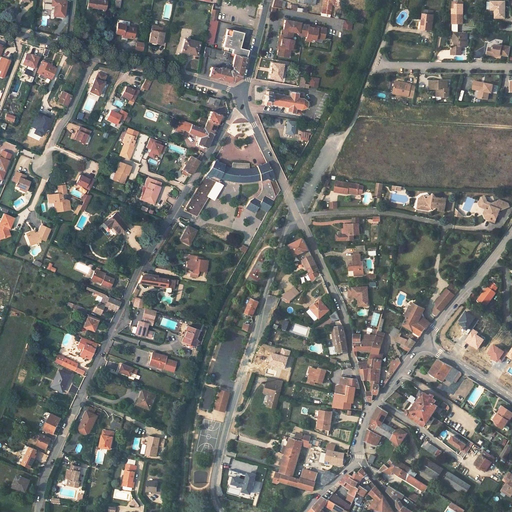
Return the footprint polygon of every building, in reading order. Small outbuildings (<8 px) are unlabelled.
[(57,0),(51,0),(51,5),(54,6),(53,16),(54,16),(64,17),(66,1),(57,0)] [(93,8),(105,10),(106,1),(98,0),(88,0),(88,1),(93,2),(92,5),(94,5),(93,8)] [(278,0),(273,0),(271,7),(273,7),(276,8),(283,9),(285,1),(278,0)] [(322,0),(321,8),(330,10),(331,5),(338,6),(339,0),(322,0)] [(463,2),(455,2),(455,9),(452,9),(452,24),(463,24),(463,14),(462,14),(462,10),(463,10),(463,2)] [(491,2),(491,9),(495,10),(495,18),(505,18),(505,2),(491,2)] [(424,9),(421,29),(432,31),(434,15),(432,15),(433,11),(424,9)] [(341,27),(349,29),(351,21),(342,19),(341,27)] [(210,20),(206,43),(212,44),(217,21),(216,21),(210,20)] [(297,35),(306,36),(305,38),(314,39),(315,38),(322,39),(324,28),(299,23),(294,22),(293,24),(289,23),(289,21),(284,20),(282,30),(281,30),(276,56),(288,58),(289,49),(291,50),(293,40),(291,40),(292,33),(297,33),(297,35)] [(123,24),(117,23),(115,33),(123,34),(122,36),(128,37),(128,38),(133,39),(135,28),(129,27),(124,26),(123,24)] [(161,33),(162,28),(157,27),(158,26),(152,25),(151,31),(149,42),(161,44),(163,33),(161,33)] [(241,77),(246,55),(247,51),(239,49),(242,33),(231,31),(230,36),(225,35),(222,46),(233,49),(231,54),(234,54),(232,65),(230,65),(229,63),(225,66),(226,68),(225,69),(220,67),(220,69),(211,67),(209,76),(232,82),(241,77)] [(456,42),(456,46),(452,46),(452,50),(450,50),(450,55),(461,55),(461,47),(467,47),(467,42),(465,42),(465,32),(454,32),(454,42),(456,42)] [(184,39),(181,51),(196,55),(199,43),(184,39)] [(143,51),(144,42),(136,41),(135,51),(143,51)] [(495,53),(508,57),(509,50),(510,47),(501,45),(501,46),(492,44),(491,48),(488,47),(486,53),(493,55),(495,53)] [(205,47),(199,74),(203,75),(204,69),(204,68),(206,57),(207,57),(208,53),(209,54),(209,57),(214,59),(214,57),(215,53),(222,55),(222,56),(226,57),(228,58),(229,53),(221,51),(205,47)] [(26,54),(22,63),(33,68),(37,58),(38,57),(31,54),(30,56),(26,54)] [(11,61),(1,57),(0,58),(0,71),(0,72),(0,77),(3,79),(11,61)] [(272,59),(268,78),(280,80),(283,61),(272,59)] [(41,61),(37,72),(51,79),(55,69),(49,66),(50,65),(41,61)] [(98,95),(104,82),(103,82),(106,76),(98,72),(95,79),(89,91),(98,95)] [(147,76),(141,87),(144,89),(146,90),(152,77),(147,76)] [(300,77),(299,87),(308,89),(309,86),(309,85),(305,84),(306,78),(300,77)] [(309,85),(309,86),(317,87),(318,79),(310,78),(309,85)] [(436,94),(440,94),(440,95),(442,97),(446,97),(447,95),(448,88),(447,87),(447,81),(429,80),(428,89),(436,89),(436,94)] [(478,90),(480,90),(478,97),(486,99),(487,92),(490,92),(492,84),(473,80),(471,88),(478,90)] [(391,93),(407,96),(412,97),(414,86),(409,85),(410,84),(405,83),(405,84),(394,81),(391,93)] [(120,96),(133,103),(134,102),(139,91),(134,89),(133,91),(130,89),(126,87),(120,96)] [(61,91),(57,101),(65,105),(66,106),(67,103),(71,96),(61,91)] [(265,101),(264,105),(269,106),(269,104),(286,107),(285,112),(299,114),(300,110),(305,108),(306,102),(302,98),(303,94),(289,91),(288,96),(271,93),(271,92),(266,91),(266,95),(265,95),(264,101),(265,101)] [(115,123),(118,117),(125,121),(128,113),(120,109),(118,114),(110,110),(106,118),(115,123)] [(210,111),(207,120),(216,123),(219,115),(210,111)] [(205,123),(203,129),(212,133),(216,123),(207,120),(201,117),(199,121),(205,123)] [(179,120),(175,130),(182,133),(184,130),(200,137),(197,144),(199,145),(204,147),(206,148),(212,133),(203,129),(179,120)] [(287,121),(285,134),(293,135),(295,122),(287,121)] [(79,130),(77,134),(75,134),(73,138),(75,139),(83,143),(85,138),(86,139),(90,130),(80,126),(79,130)] [(301,132),(300,139),(302,139),(307,140),(309,133),(301,132)] [(129,159),(134,148),(132,147),(133,144),(134,142),(131,141),(133,136),(126,134),(123,142),(124,143),(119,156),(129,159)] [(154,153),(157,154),(158,152),(163,153),(165,147),(159,144),(159,143),(149,139),(147,146),(151,148),(148,155),(152,157),(154,153)] [(185,164),(182,169),(183,170),(190,175),(198,162),(196,160),(190,156),(188,158),(187,157),(184,163),(185,164)] [(122,183),(126,174),(127,175),(130,166),(119,161),(114,174),(117,175),(114,180),(122,183)] [(229,181),(232,181),(236,182),(239,182),(241,182),(247,182),(255,181),(260,180),(262,186),(262,187),(262,190),(261,193),(260,195),(259,195),(257,197),(256,197),(254,198),(252,198),(251,198),(246,207),(255,212),(258,206),(268,211),(280,190),(266,163),(257,167),(253,168),(248,169),(248,164),(232,163),(232,168),(226,167),(223,166),(224,165),(218,163),(213,161),(206,172),(215,177),(219,178),(225,180),(229,181)] [(15,186),(20,188),(26,190),(29,183),(24,181),(23,180),(25,175),(16,172),(12,181),(16,183),(15,186)] [(215,177),(206,172),(204,176),(184,209),(194,216),(206,196),(204,195),(213,180),(215,177)] [(84,178),(79,175),(75,183),(89,190),(94,180),(89,177),(88,179),(84,178)] [(150,178),(148,183),(159,187),(161,183),(150,178)] [(336,181),(334,192),(347,194),(348,192),(358,193),(358,192),(359,186),(359,185),(336,181)] [(145,188),(141,199),(151,203),(152,198),(154,199),(159,187),(148,183),(146,188),(145,188)] [(376,183),(375,198),(382,198),(383,183),(376,183)] [(54,201),(54,206),(54,211),(65,209),(65,208),(69,207),(68,201),(66,199),(62,199),(62,193),(66,193),(66,188),(65,184),(57,185),(58,194),(57,194),(56,193),(47,194),(48,202),(54,201)] [(419,198),(417,204),(421,205),(420,209),(427,211),(430,209),(431,207),(435,208),(437,208),(437,210),(443,212),(446,199),(436,197),(433,194),(426,199),(423,195),(419,198)] [(486,217),(491,219),(490,221),(495,223),(501,210),(503,210),(510,208),(508,203),(501,200),(492,204),(488,202),(485,198),(481,196),(480,199),(482,200),(481,204),(485,206),(484,208),(485,209),(484,213),(486,217)] [(103,223),(108,228),(111,226),(117,234),(126,227),(115,213),(112,215),(103,223)] [(0,239),(3,238),(4,235),(8,234),(6,229),(7,227),(9,228),(13,218),(3,214),(0,221),(0,239)] [(344,229),(345,241),(354,240),(354,235),(360,235),(359,224),(344,225),(344,229)] [(37,233),(34,234),(33,231),(26,234),(29,243),(34,241),(35,243),(39,242),(40,240),(44,242),(49,229),(40,225),(37,233)] [(187,226),(180,240),(188,244),(196,230),(187,226)] [(8,234),(4,235),(3,238),(4,239),(11,236),(9,229),(9,228),(7,227),(6,229),(8,234)] [(290,245),(295,256),(299,254),(302,260),(311,256),(309,250),(303,239),(290,245)] [(361,255),(353,255),(354,263),(349,263),(350,271),(354,271),(355,276),(364,276),(363,262),(361,262),(361,255)] [(187,264),(186,271),(190,272),(189,276),(196,277),(198,270),(205,272),(207,261),(202,260),(202,258),(191,256),(189,264),(187,264)] [(302,260),(307,270),(316,266),(311,256),(302,260)] [(307,270),(302,260),(300,261),(305,272),(308,271),(307,270)] [(308,271),(313,282),(321,275),(318,272),(317,271),(318,270),(316,266),(307,270),(308,271)] [(95,281),(101,283),(100,284),(109,288),(113,279),(104,275),(99,273),(99,271),(100,268),(97,267),(96,270),(95,269),(91,278),(95,280),(95,281)] [(141,275),(138,282),(172,288),(174,280),(158,278),(158,275),(143,273),(143,276),(141,275)] [(485,290),(478,300),(486,306),(496,292),(495,291),(498,287),(491,282),(488,286),(489,287),(486,291),(485,290)] [(452,283),(447,288),(450,290),(455,295),(459,290),(452,283)] [(135,287),(129,300),(133,301),(137,293),(139,289),(135,287)] [(364,287),(351,288),(351,298),(359,298),(362,298),(362,305),(369,305),(368,289),(364,289),(364,287)] [(447,288),(435,303),(436,307),(450,290),(447,288)] [(98,295),(95,301),(101,304),(104,295),(95,290),(94,293),(98,295)] [(450,290),(436,307),(442,311),(455,295),(450,290)] [(104,295),(101,304),(116,311),(120,302),(104,295)] [(362,298),(359,298),(359,307),(369,306),(369,305),(362,305),(362,298)] [(251,299),(245,313),(253,316),(259,302),(251,299)] [(307,311),(316,321),(329,310),(320,300),(307,311)] [(413,306),(407,318),(417,324),(422,315),(425,309),(414,303),(413,306)] [(72,304),(71,307),(85,313),(86,310),(72,304)] [(410,305),(404,316),(407,318),(413,306),(410,305)] [(430,311),(437,317),(441,311),(434,306),(430,311)] [(142,319),(154,321),(155,310),(143,308),(142,319)] [(330,315),(332,322),(340,320),(336,310),(330,315)] [(375,329),(380,314),(374,312),(369,327),(375,329)] [(87,314),(83,327),(93,331),(98,319),(87,314)] [(422,315),(417,324),(421,326),(427,319),(422,315)] [(407,318),(403,325),(414,332),(414,331),(421,335),(425,329),(421,326),(417,324),(407,318)] [(427,319),(421,326),(425,329),(426,330),(431,323),(427,319)] [(133,335),(150,339),(152,331),(146,329),(147,323),(137,320),(133,335)] [(101,323),(100,325),(107,329),(110,324),(102,321),(101,323)] [(331,329),(333,339),(338,339),(337,338),(346,337),(345,332),(342,325),(336,327),(336,328),(331,329)] [(187,327),(182,341),(195,346),(197,339),(196,339),(198,331),(187,327)] [(394,328),(390,335),(396,338),(398,336),(400,331),(394,328)] [(484,339),(476,334),(478,332),(473,328),(464,341),(477,349),(484,339)] [(372,351),(371,354),(379,354),(385,333),(381,332),(377,332),(376,335),(372,351)] [(354,334),(354,351),(357,351),(372,351),(376,335),(368,335),(367,341),(361,341),(361,335),(354,334)] [(396,339),(395,340),(412,348),(416,342),(407,337),(406,339),(398,336),(396,338),(396,339)] [(81,337),(76,347),(82,349),(79,355),(80,356),(82,358),(83,356),(89,359),(96,343),(81,337)] [(338,339),(340,353),(348,352),(346,337),(337,338),(338,339)] [(507,353),(493,344),(487,354),(490,356),(489,358),(497,363),(498,361),(501,363),(507,353)] [(152,352),(149,362),(157,365),(156,367),(162,369),(165,356),(152,352)] [(373,392),(373,394),(378,395),(380,388),(379,384),(382,360),(383,354),(379,354),(378,359),(375,359),(374,368),(377,369),(375,381),(373,392)] [(64,358),(61,365),(73,371),(76,363),(64,358)] [(394,359),(390,369),(395,371),(401,363),(394,359)] [(438,359),(429,372),(444,381),(445,378),(452,383),(453,381),(456,382),(462,373),(455,369),(453,367),(438,359)] [(120,369),(119,372),(129,376),(130,372),(135,374),(137,370),(120,364),(119,368),(120,369)] [(311,374),(308,382),(314,384),(315,381),(322,383),(326,370),(318,368),(318,370),(312,368),(311,374)] [(360,369),(362,380),(375,381),(377,369),(374,368),(369,368),(365,369),(360,369)] [(57,370),(50,386),(61,392),(69,376),(57,370)] [(390,374),(384,383),(386,384),(392,376),(390,374)] [(340,385),(337,384),(336,393),(347,396),(348,386),(356,388),(357,389),(360,389),(360,387),(357,380),(341,378),(340,385)] [(272,386),(266,384),(263,395),(268,397),(264,408),(272,411),(281,384),(274,382),(272,386)] [(356,388),(348,386),(347,396),(336,393),(335,394),(335,399),(352,403),(354,403),(356,388)] [(143,390),(137,405),(150,410),(156,395),(143,390)] [(231,393),(221,390),(217,405),(226,407),(231,393)] [(405,413),(424,426),(432,416),(441,403),(433,398),(435,396),(431,394),(430,395),(424,392),(423,392),(421,390),(418,394),(420,396),(415,404),(414,406),(410,411),(408,409),(405,413)] [(335,399),(333,407),(351,409),(352,403),(335,399)] [(497,414),(493,421),(496,424),(503,428),(508,420),(511,413),(511,411),(502,405),(499,409),(497,412),(500,413),(498,415),(497,414)] [(372,419),(370,424),(371,425),(376,429),(383,434),(386,436),(392,427),(383,423),(388,413),(379,406),(372,419)] [(320,410),(319,419),(322,419),(320,429),(330,430),(332,412),(320,410)] [(84,418),(82,422),(87,425),(92,427),(98,416),(94,414),(87,411),(84,418)] [(49,420),(44,429),(54,434),(58,424),(61,419),(52,414),(49,420)] [(371,425),(369,429),(382,436),(383,434),(376,429),(371,425)] [(396,429),(392,427),(386,436),(391,439),(393,440),(398,444),(400,445),(408,433),(401,429),(400,430),(399,431),(396,429)] [(365,438),(364,440),(377,445),(382,436),(369,429),(368,428),(365,438)] [(103,430),(100,447),(111,449),(114,432),(103,430)] [(296,435),(295,439),(303,442),(312,444),(314,437),(307,435),(307,437),(302,435),(303,434),(299,433),(296,435)] [(40,440),(37,445),(46,449),(51,439),(42,435),(42,436),(40,440)] [(466,444),(452,435),(447,444),(461,452),(466,444)] [(148,445),(146,455),(156,457),(158,447),(160,438),(150,436),(148,445)] [(282,465),(280,472),(293,476),(302,445),(303,442),(295,439),(290,438),(284,459),(282,465)] [(428,451),(435,455),(439,449),(425,440),(421,446),(428,451)] [(396,447),(392,455),(396,457),(401,446),(400,445),(398,444),(396,447)] [(507,444),(500,456),(505,459),(511,447),(507,444)] [(484,451),(475,464),(485,471),(494,458),(484,451)] [(28,452),(22,464),(31,468),(36,456),(28,452)] [(321,452),(319,463),(324,464),(327,454),(321,452)] [(427,457),(419,469),(429,475),(436,464),(427,457)] [(396,465),(415,477),(417,473),(395,458),(393,463),(395,465),(396,465)] [(123,480),(122,486),(134,488),(135,482),(133,482),(133,480),(136,466),(127,464),(126,470),(127,470),(125,481),(123,480)] [(395,465),(391,467),(388,464),(386,466),(388,468),(382,471),(391,475),(393,472),(392,471),(396,465),(395,465)] [(436,464),(429,475),(437,480),(444,469),(436,464)] [(396,465),(392,471),(393,472),(420,489),(423,484),(423,483),(415,477),(396,465)] [(69,480),(68,485),(79,487),(80,482),(79,481),(82,467),(71,466),(71,470),(72,471),(71,480),(69,480)] [(265,476),(267,468),(258,466),(257,471),(261,472),(260,475),(265,476)] [(340,483),(351,490),(349,492),(356,496),(356,495),(358,492),(359,493),(365,495),(368,495),(370,492),(358,484),(359,482),(361,476),(363,477),(366,478),(369,476),(362,468),(358,474),(355,472),(353,476),(348,474),(341,479),(340,483)] [(304,469),(302,478),(315,482),(317,473),(304,469)] [(207,482),(207,471),(195,471),(195,482),(207,482)] [(326,471),(321,484),(326,485),(338,476),(326,471)] [(507,483),(504,488),(507,490),(508,494),(511,496),(511,494),(511,480),(511,478),(511,473),(508,471),(502,480),(507,483)] [(251,495),(256,474),(247,472),(245,480),(233,476),(231,485),(243,488),(241,493),(251,495)] [(277,472),(275,482),(279,483),(282,482),(314,492),(315,486),(316,482),(315,482),(302,478),(302,479),(277,472)] [(449,472),(443,481),(451,486),(456,476),(449,472)] [(18,476),(13,487),(26,492),(30,480),(18,476)] [(456,476),(451,486),(465,495),(471,485),(456,476)] [(148,481),(147,491),(153,491),(157,492),(157,493),(162,494),(163,484),(157,484),(158,482),(148,481)] [(374,488),(370,493),(375,498),(380,503),(376,510),(390,511),(393,511),(384,496),(376,485),(374,488)] [(388,489),(387,491),(392,497),(397,500),(397,504),(397,507),(400,509),(404,511),(412,511),(413,511),(404,506),(401,501),(404,495),(397,491),(389,486),(388,489)] [(412,492),(409,498),(416,502),(420,496),(412,492)] [(333,493),(329,499),(336,503),(345,508),(347,503),(333,493)] [(323,496),(313,507),(317,511),(324,511),(322,509),(325,505),(329,499),(328,499),(323,496)] [(375,498),(368,509),(376,510),(380,503),(375,498)] [(329,499),(325,505),(333,510),(336,503),(329,499)] [(333,510),(332,510),(335,511),(351,511),(349,511),(345,508),(336,503),(333,510)]
